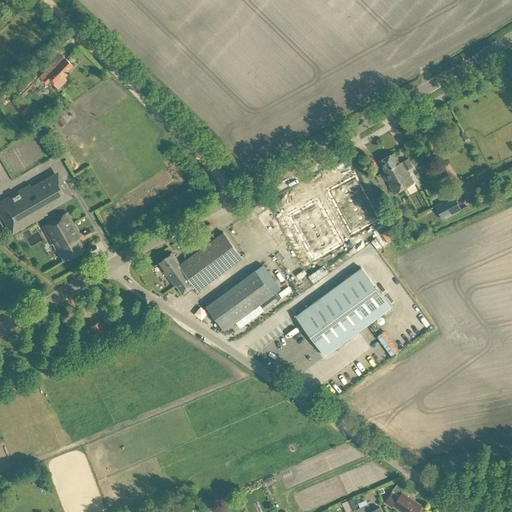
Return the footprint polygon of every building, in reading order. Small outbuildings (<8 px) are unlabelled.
[(50,82),(58,89),(66,80),(62,76),(72,66),(63,57),(55,64),(53,63),(42,74),(38,77),(46,86),(50,82)] [(32,73),(15,90),(22,96),(38,79),(32,73)] [(8,82),(4,86),(9,91),(13,87),(8,82)] [(408,158),(399,163),(393,153),(388,155),(392,162),(392,163),(405,187),(414,183),(407,170),(412,167),(408,158)] [(392,162),(388,155),(380,160),(386,171),(383,173),(394,194),(405,187),(392,163),(392,162)] [(352,165),(324,181),(349,224),(378,209),(352,165)] [(473,171),(474,179),(490,177),(489,169),(473,171)] [(11,196),(0,201),(0,217),(11,237),(47,216),(46,214),(72,199),(58,172),(30,188),(29,185),(16,192),(18,196),(12,199),(11,196)] [(485,182),(478,186),(481,192),(489,188),(485,182)] [(306,195),(278,211),(304,254),(332,239),(306,195)] [(455,197),(437,207),(444,221),(463,211),(455,197)] [(76,229),(66,211),(41,226),(51,243),(52,242),(63,260),(84,249),(73,231),(76,229)] [(175,252),(160,263),(176,285),(178,284),(184,292),(191,288),(193,291),(196,291),(197,290),(198,291),(239,261),(221,235),(210,244),(202,233),(195,238),(202,249),(182,263),(175,252)] [(296,315),(326,356),(391,308),(361,267),(296,315)] [(224,331),(273,295),(255,270),(206,306),(224,331)] [(96,337),(104,333),(98,321),(90,326),(96,337)] [(417,511),(422,505),(402,491),(399,496),(392,492),(385,502),(392,506),(393,505),(403,511),(417,511)] [(348,501),(352,511),(357,508),(353,499),(348,501)]
